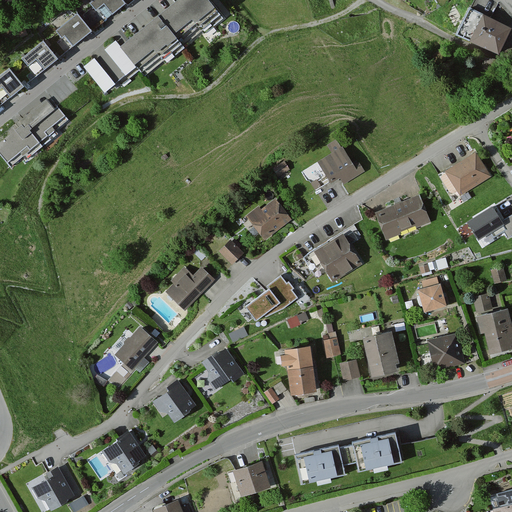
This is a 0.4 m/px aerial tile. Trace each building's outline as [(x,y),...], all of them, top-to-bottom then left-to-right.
[(225,21),(207,0),(177,0),(121,48),(116,42),(104,51),(124,75),(114,83),(94,59),(83,68),(107,96),(120,85),(123,88),(140,73),(146,80),(164,65),(166,68),(185,52),(184,51),(202,36),(204,39),(225,21)] [(125,2),(123,0),(94,0),(90,4),(95,11),(104,4),(111,14),(125,2)] [(457,35),(499,56),(511,29),(469,9),(457,35)] [(91,31),(77,14),(55,32),(60,39),(64,36),(72,46),(91,31)] [(57,58),(43,42),(21,60),(26,67),(35,60),(43,70),(57,58)] [(501,61),(483,60),(483,69),(501,70),(501,61)] [(23,86),(10,69),(0,77),(0,88),(2,87),(9,97),(23,86)] [(53,112),(45,102),(19,123),(21,126),(41,150),(60,134),(57,130),(67,122),(57,109),(53,112)] [(41,150),(21,126),(15,131),(12,128),(0,138),(0,154),(11,168),(22,159),(25,163),(41,150)] [(341,149),(336,141),(327,147),(332,155),(317,165),(325,178),(312,186),(317,194),(340,180),(344,187),(365,174),(359,163),(354,166),(343,148),(341,149)] [(491,177),(476,154),(438,178),(449,196),(457,191),(460,196),(491,177)] [(273,170),(278,179),(289,173),(284,163),(273,170)] [(419,198),(375,215),(386,242),(429,225),(419,198)] [(260,208),(247,218),(266,242),(292,222),(276,201),(262,211),(260,208)] [(496,208),(471,222),(480,240),(504,226),(508,234),(511,231),(511,216),(504,221),(496,208)] [(361,265),(342,235),(305,259),(317,279),(326,273),(332,283),(361,265)] [(242,257),(230,242),(218,252),(231,267),(242,257)] [(167,292),(185,311),(216,282),(201,268),(192,276),(184,268),(171,281),(175,284),(167,292)] [(502,269),(491,272),(494,285),(505,282),(502,269)] [(287,283),(281,275),(267,286),(270,289),(246,307),(257,321),(264,315),(266,317),(284,309),(298,298),(292,290),(294,288),(289,281),(287,283)] [(424,314),(447,308),(441,286),(439,286),(437,279),(422,283),(424,290),(418,291),(424,314)] [(491,355),(511,349),(511,326),(507,309),(493,313),(488,296),(472,300),(481,335),(485,334),(491,355)] [(288,322),(292,331),(301,327),(300,325),(307,322),(304,315),(288,322)] [(158,345),(139,328),(115,355),(126,364),(110,382),(118,390),(158,345)] [(233,338),(242,335),(240,328),(231,330),(233,338)] [(398,364),(392,333),(363,339),(371,377),(398,371),(396,364),(398,364)] [(458,335),(428,342),(435,370),(464,364),(458,335)] [(336,339),(322,343),(327,359),(340,356),(336,339)] [(316,393),(310,348),(285,351),(285,356),(281,357),(282,369),(287,368),(291,396),(316,393)] [(209,374),(208,381),(216,391),(231,380),(235,385),(246,377),(226,351),(219,356),(216,352),(201,364),(209,374)] [(360,379),(357,362),(339,365),(343,382),(360,379)] [(195,410),(177,382),(164,390),(166,394),(153,402),(160,414),(170,416),(175,423),(195,410)] [(279,400),(271,390),(265,395),(273,405),(279,400)] [(145,460),(128,432),(114,441),(116,444),(103,453),(111,465),(120,467),(125,473),(145,460)] [(359,474),(402,463),(395,434),(352,444),(352,446),(339,449),(338,446),(296,456),(303,486),(345,476),(343,466),(356,463),(359,474)] [(233,473),(243,497),(272,486),(262,461),(233,473)] [(73,499),(57,469),(43,477),(47,483),(33,490),(38,500),(47,503),(51,510),(73,499)] [(511,511),(511,491),(497,497),(500,507),(492,510),(493,511),(511,511)] [(78,511),(88,506),(83,499),(69,507),(72,511),(78,511)] [(153,511),(182,511),(177,501),(153,511)]
